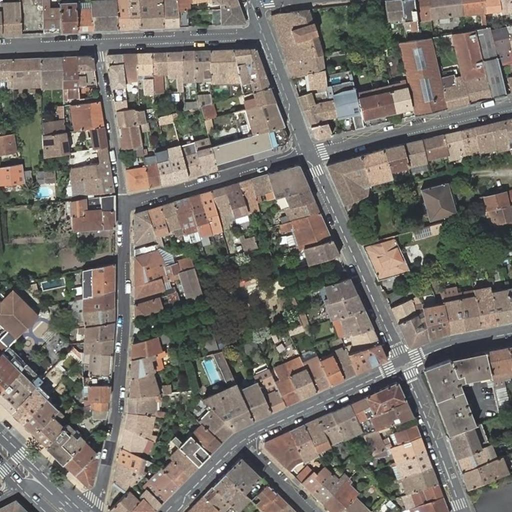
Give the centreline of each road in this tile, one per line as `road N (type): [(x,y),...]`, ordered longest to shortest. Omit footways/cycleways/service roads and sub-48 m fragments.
road 1 (residential): [(124,201),(122,366),(100,490),(84,511)]
road 2 (residential): [(403,363),(310,152)]
road 3 (residential): [(511,105),(310,152)]
road 4 (residential): [(124,201),(310,152)]
road 5 (tertiary): [(403,363),(241,437)]
road 6 (residential): [(263,31),(97,44)]
road 7 (residential): [(462,511),(403,363)]
road 8 (residential): [(97,44),(124,201)]
road 9 (residential): [(310,152),(263,31)]
